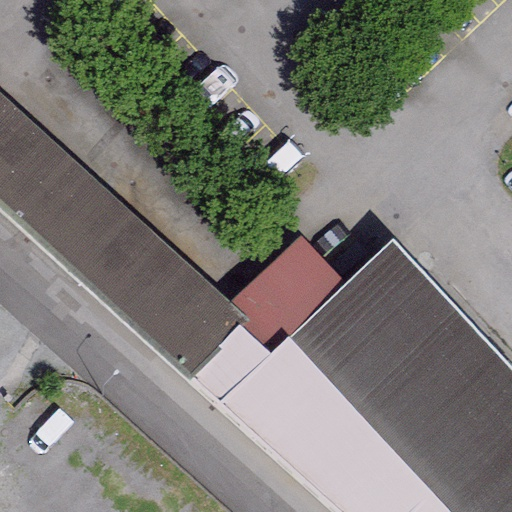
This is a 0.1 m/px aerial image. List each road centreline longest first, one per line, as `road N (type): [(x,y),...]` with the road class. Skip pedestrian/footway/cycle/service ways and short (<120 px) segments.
road 1 (unclassified): [(274,511),(0,280)]
road 2 (unknown): [(268,0),(253,43),(275,88),(303,131),(361,181)]
road 3 (unknown): [(511,31),(361,181)]
road 4 (unknown): [(361,181),(511,311)]
